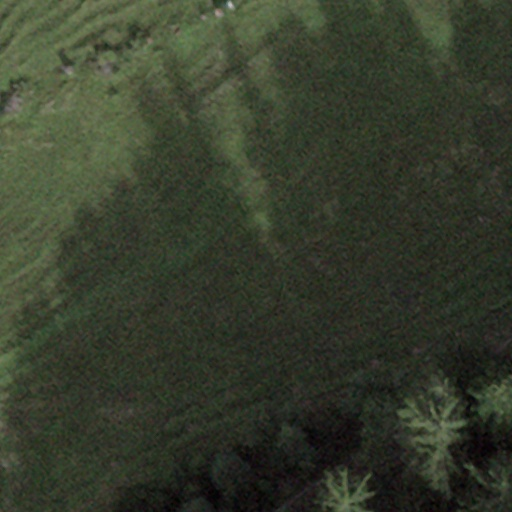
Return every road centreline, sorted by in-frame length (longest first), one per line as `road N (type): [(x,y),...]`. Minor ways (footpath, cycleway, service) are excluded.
road 1 (track): [(86,511),(254,425),(511,338)]
road 2 (track): [(297,511),(511,342)]
